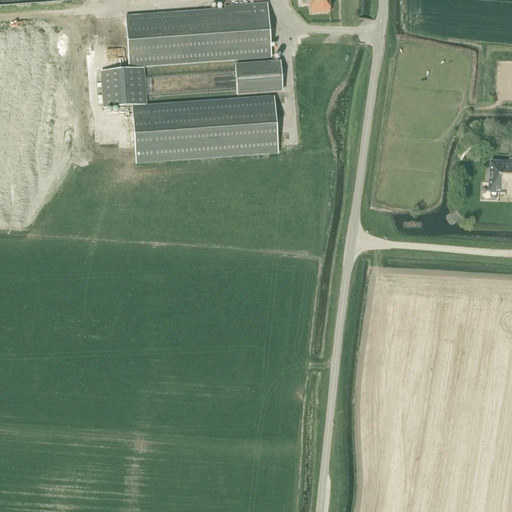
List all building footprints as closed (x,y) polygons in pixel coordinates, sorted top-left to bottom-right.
[(309,0),(310,14),(329,12),(328,0),(309,0)] [(224,10),(125,17),(129,69),(271,58),(267,4),(224,7),(224,10)] [(280,63),(235,67),(237,96),(282,92),(280,63)] [(145,69),(100,72),(103,108),(131,106),(134,163),(278,153),(274,96),(147,105),(145,69)] [(507,197),(511,197),(511,159),(510,159),(509,163),(491,162),(489,193),(507,194),(507,197)]
